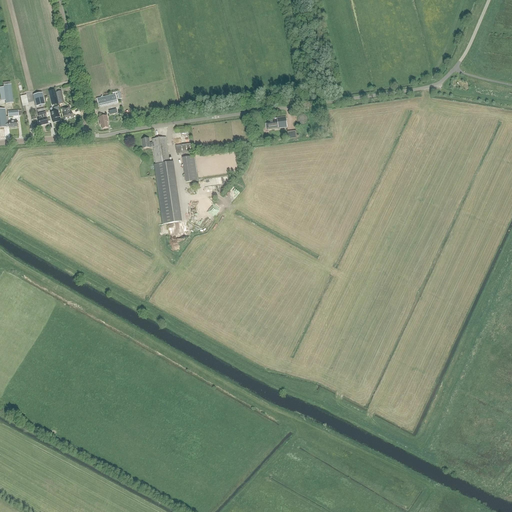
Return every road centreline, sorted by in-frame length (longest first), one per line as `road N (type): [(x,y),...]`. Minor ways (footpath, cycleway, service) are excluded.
road 1 (track): [(511,255),(424,449),(268,377),(0,228)]
road 2 (unclassified): [(215,117),(434,84),(467,49),(488,0)]
road 3 (residential): [(84,128),(100,135),(215,117)]
road 4 (tertiary): [(84,128),(58,0)]
